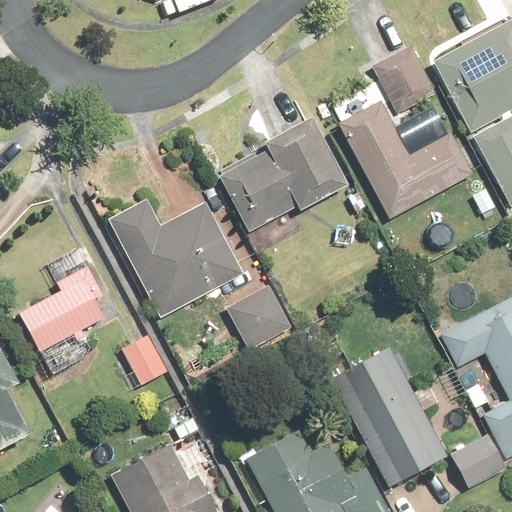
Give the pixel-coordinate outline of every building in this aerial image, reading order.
[(511,15),(433,57),(471,127),(511,105),(511,15)] [(410,42),(373,60),(397,109),(435,90),(410,42)] [(341,120),(387,212),(470,170),(449,128),(408,149),(383,99),(341,120)] [(511,114),(474,135),(510,203),(511,202),(511,114)] [(270,145),(221,170),(250,226),(295,203),(298,209),(348,183),(312,115),(266,139),(270,145)] [(153,195),(110,218),(163,316),(251,269),(213,197),(167,221),(153,195)] [(92,260),(15,300),(44,354),(120,315),(92,260)] [(273,281),(227,304),(250,351),(297,328),(273,281)] [(511,295),(440,332),(457,365),(484,351),(504,391),(478,404),(506,459),(511,455),(511,295)] [(133,391),(143,385),(169,370),(148,335),(123,350),(135,371),(125,377),(133,391)] [(0,445),(32,430),(10,383),(19,379),(0,338),(0,445)] [(390,341),(332,373),(393,485),(452,453),(390,341)] [(186,405),(167,416),(180,438),(200,427),(186,405)] [(301,421),(247,448),(279,511),(393,511),(368,461),(353,469),(336,435),(314,447),(301,421)] [(455,456),(472,488),(506,469),(488,437),(455,456)] [(214,511),(181,443),(114,476),(132,511),(214,511)]
